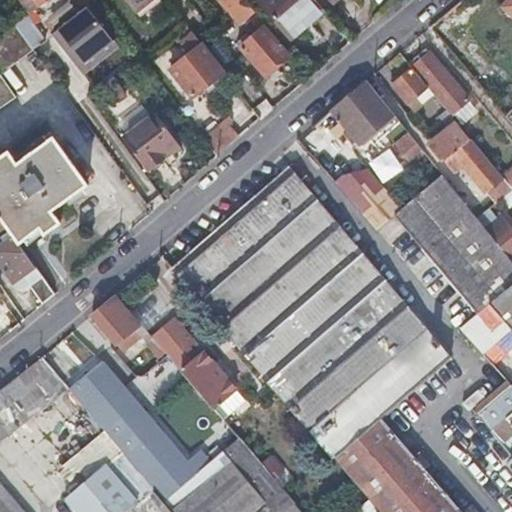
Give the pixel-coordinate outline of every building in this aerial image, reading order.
[(122,0),(133,13),(150,0),(122,0)] [(227,0),(230,16),(240,8),(237,0),(227,0)] [(264,0),(261,3),(292,38),(323,12),(312,0),(264,0)] [(511,0),(504,0),(498,7),(511,18),(511,0)] [(85,6),(56,28),(82,62),(111,39),(85,6)] [(250,31),(254,35),(257,32),(259,30),(240,8),(230,16),(229,17),(232,21),(240,23),(245,30),(250,31)] [(17,23),(33,46),(50,33),(34,11),(17,23)] [(0,31),(0,71),(33,48),(14,22),(0,31)] [(234,53),(258,82),(281,62),(257,32),(254,35),(244,44),(235,52),(234,53)] [(170,45),(175,51),(180,57),(164,70),(188,100),(219,75),(184,33),(170,45)] [(231,47),(235,52),(244,44),(240,38),(231,47)] [(424,50),(406,65),(411,70),(413,68),(452,114),(467,101),(424,50)] [(411,70),(406,65),(388,81),(411,108),(417,103),(411,96),(424,86),(411,70)] [(0,101),(14,92),(0,72),(0,101)] [(346,131),(344,132),(343,134),(350,143),(353,140),(357,144),(392,115),(365,82),(330,112),(346,131)] [(130,98),(111,111),(125,131),(144,118),(130,98)] [(175,150),(149,115),(121,136),(147,171),(175,150)] [(205,142),(216,156),(237,138),(229,128),(233,124),(230,120),(205,142)] [(468,141),(461,133),(454,125),(430,145),(443,162),(468,141)] [(406,166),(423,152),(408,134),(391,147),(406,166)] [(0,217),(4,223),(9,230),(17,242),(38,228),(42,234),(59,222),(50,210),(86,186),(53,135),(16,160),(7,148),(0,152),(0,217)] [(337,186),(343,182),(348,177),(314,137),(303,147),(337,186)] [(460,511),(412,456),(380,418),(396,404),(450,359),(286,168),(261,190),(169,268),(378,511),(460,511)] [(511,169),(503,177),(511,188),(511,187),(511,169)] [(476,315),(488,305),(511,285),(511,263),(484,228),(475,218),(449,186),(444,180),(440,174),(392,215),(476,315)] [(451,175),(444,180),(449,186),(455,181),(451,175)] [(508,206),(511,202),(511,188),(504,194),(496,200),(500,205),(505,202),(508,206)] [(484,228),(491,222),(482,212),(475,218),(484,228)] [(491,222),(484,228),(511,263),(511,233),(498,216),(491,222)] [(17,242),(9,230),(0,235),(0,265),(11,282),(34,267),(17,242)] [(40,276),(35,280),(29,285),(40,300),(52,291),(40,276)] [(511,285),(488,305),(510,331),(511,332),(511,285)] [(153,354),(159,348),(156,345),(114,295),(91,315),(115,343),(132,330),(139,338),(153,354)] [(154,321),(168,312),(157,297),(144,306),(154,321)] [(510,331),(488,305),(476,315),(460,327),(482,354),(510,331)] [(123,352),(139,338),(132,330),(115,343),(123,352)] [(156,345),(159,348),(211,408),(217,403),(233,389),(188,336),(175,347),(167,336),(156,345)] [(22,511),(0,484),(0,438),(66,385),(42,356),(0,389),(0,511),(22,511)] [(152,488),(162,501),(208,463),(200,453),(186,464),(101,361),(68,388),(120,450),(130,463),(152,488)] [(496,423),(511,410),(511,387),(510,386),(477,414),(489,429),(496,423)] [(216,415),(222,409),(217,403),(211,408),(216,415)] [(428,442),(396,404),(380,418),(412,456),(428,442)] [(76,414),(54,433),(66,447),(88,429),(76,414)] [(511,442),(496,423),(489,429),(488,430),(511,458),(511,442)] [(511,458),(488,430),(463,451),(511,509),(511,458)] [(208,463),(162,501),(171,511),(254,511),(281,491),(237,440),(208,463)] [(123,469),(130,463),(120,450),(113,456),(123,469)] [(171,511),(162,501),(152,488),(136,501),(104,463),(64,498),(76,511),(171,511)]
